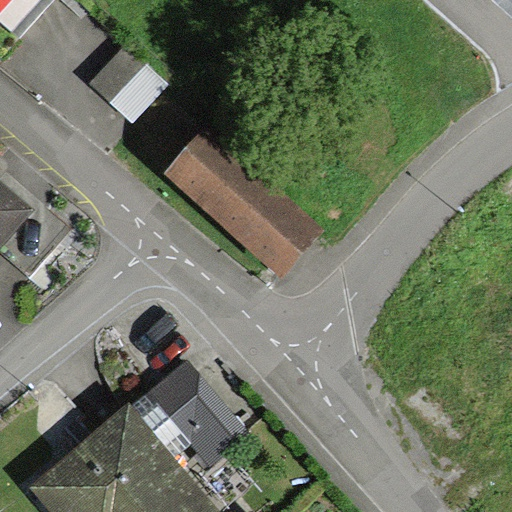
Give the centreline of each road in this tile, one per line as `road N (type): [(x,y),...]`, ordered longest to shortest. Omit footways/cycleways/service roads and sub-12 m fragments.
road 1 (residential): [(289,354),(473,161),(511,137)]
road 2 (residential): [(0,104),(164,241)]
road 3 (residential): [(164,241),(0,376)]
road 4 (residential): [(289,354),(423,511)]
road 5 (residential): [(164,241),(289,354)]
